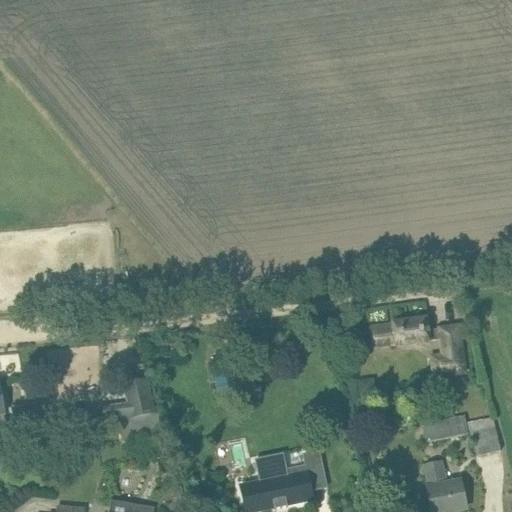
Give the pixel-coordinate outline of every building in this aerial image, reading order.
[(439,344),(440,355),(429,356),(432,379),(468,375),(462,324),(437,327),(429,328),(428,315),(390,320),(390,324),(366,327),(369,351),(393,348),(393,350),(431,345),(439,344)] [(104,412),(51,419),(52,429),(104,423),(119,420),(154,415),(148,383),(125,388),(127,403),(128,409),(104,412)] [(17,430),(44,425),(40,405),(13,410),(17,430)] [(155,418),(154,415),(119,420),(122,443),(163,438),(159,418),(155,418)] [(471,435),(476,457),(500,452),(496,433),(492,418),(465,423),(464,417),(423,424),(426,443),(471,435)] [(260,483),(240,487),(244,511),(257,511),(312,501),(310,491),(306,473),(324,470),(319,448),(282,456),(255,461),(260,483)] [(431,511),(455,511),(465,510),(461,490),(459,482),(444,485),(440,464),(425,467),(430,489),(426,490),(428,497),(431,511)] [(179,489),(171,491),(173,500),(181,498),(179,489)]
